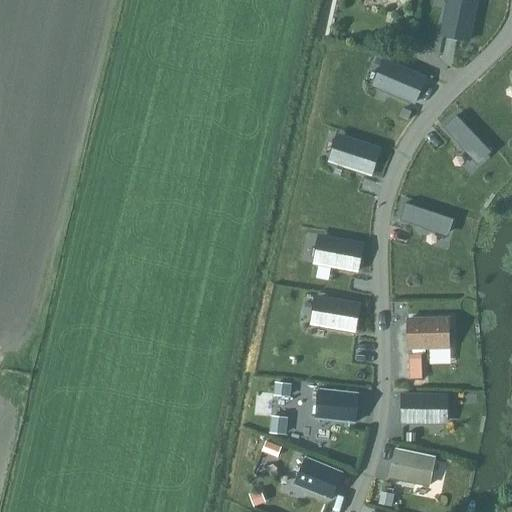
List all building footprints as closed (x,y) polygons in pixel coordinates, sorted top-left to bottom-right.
[(470,0),(449,0),(443,35),(469,40),(477,1),(470,0)] [(378,89),(415,104),(425,80),(387,65),(378,89)] [(403,109),(400,117),(408,120),(411,112),(403,109)] [(457,116),(445,128),(461,145),(460,146),(460,147),(462,145),(478,162),(489,151),(491,153),(492,152),(457,116)] [(333,162),(371,175),(379,150),(341,137),(333,162)] [(406,204),(401,220),(423,227),(423,229),(424,229),(425,227),(447,234),(452,220),(454,221),(455,220),(406,204)] [(362,245),(324,238),(319,264),(357,271),(362,245)] [(316,325),(355,331),(359,305),(320,299),(316,325)] [(449,319),(408,320),(409,349),(450,348),(449,319)] [(422,367),(410,367),(411,379),(422,378),(422,367)] [(278,383),(277,395),(288,396),(290,385),(278,383)] [(359,394),(320,390),(317,419),(356,423),(359,394)] [(444,423),(444,397),(404,396),(403,422),(444,423)] [(435,457),(397,449),(391,478),(429,486),(429,483),(431,480),(431,477),(431,473),(435,457)] [(343,473),(307,458),(296,485),(332,500),(343,473)] [(259,492),(250,495),(255,507),(263,503),(259,492)] [(383,493),(381,503),(391,505),(393,495),(386,493),(383,493)]
